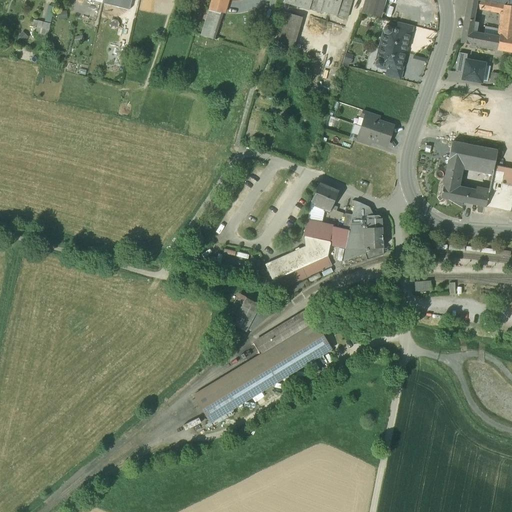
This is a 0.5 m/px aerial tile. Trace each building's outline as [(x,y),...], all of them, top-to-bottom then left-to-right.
[(121,0),(102,0),(102,3),(122,8),(121,0)] [(130,0),(121,0),(122,8),(128,10),(130,0)] [(225,0),(211,0),(208,10),(209,11),(222,13),(225,0)] [(283,0),(283,5),(326,16),(326,14),(337,17),(337,16),(347,18),(351,0),(283,0)] [(383,0),(365,0),(361,13),(378,17),(383,0)] [(479,0),(467,0),(465,12),(474,13),(475,8),(503,13),(503,4),(480,0),(479,0)] [(511,6),(507,6),(507,5),(503,4),(503,13),(500,36),(502,36),(500,50),(511,52),(511,6)] [(54,7),(49,6),(46,18),(51,19),(54,7)] [(222,13),(209,11),(201,36),(215,40),(222,13)] [(474,13),(465,12),(464,19),(473,21),(474,13)] [(302,18),(285,13),(274,49),(291,54),(302,18)] [(500,37),(471,32),(473,21),(464,19),(460,43),(497,49),(500,37)] [(50,24),(38,22),(35,33),(48,35),(50,24)] [(413,26),(398,22),(397,30),(409,33),(409,34),(411,34),(413,26)] [(397,30),(391,28),(390,26),(386,26),(384,27),(383,31),(383,33),(380,46),(405,52),(409,34),(409,33),(397,30)] [(405,52),(380,46),(377,59),(375,61),(374,64),(376,67),(379,68),(382,67),(387,69),(400,72),(400,71),(405,52)] [(341,63),(348,65),(352,55),(345,53),(341,63)] [(464,74),(466,61),(467,54),(459,53),(456,73),(464,74)] [(484,63),(466,61),(464,74),(463,80),(481,83),(484,63)] [(400,72),(387,69),(386,76),(400,80),(402,72),(400,71),(400,72)] [(505,80),(498,80),(496,89),(504,90),(505,80)] [(379,116),(363,110),(361,117),(364,118),(364,117),(377,122),(379,116)] [(377,122),(364,117),(364,118),(361,127),(389,136),(392,126),(377,122)] [(389,136),(361,127),(358,136),(371,141),(385,145),(389,136)] [(371,141),(358,136),(355,135),(353,141),(369,146),(371,141)] [(469,145),(452,142),(448,161),(460,164),(461,164),(493,170),(494,165),(497,151),(474,146),(469,145)] [(460,164),(448,161),(441,197),(473,204),(475,192),(457,189),(455,187),(460,164)] [(511,168),(494,165),(493,170),(503,172),(501,184),(511,185),(511,168)] [(503,172),(493,170),(489,192),(486,207),(496,208),(501,184),(503,172)] [(337,192),(318,184),(311,201),(315,203),(314,205),(321,209),(323,206),(330,209),(337,192)] [(511,185),(501,184),(496,208),(510,211),(511,199),(511,185)] [(489,192),(476,189),(475,192),(473,204),(486,207),(489,192)] [(360,204),(355,201),(352,215),(349,230),(345,249),(343,261),(366,254),(367,253),(367,248),(366,248),(365,227),(368,227),(368,216),(373,216),(369,207),(360,204)] [(345,213),(342,229),(349,230),(352,215),(345,213)] [(373,216),(368,216),(368,227),(382,227),(381,218),(378,215),(373,216)] [(342,229),(307,221),(304,235),(330,240),(329,245),(330,245),(345,249),(349,230),(342,229)] [(368,227),(365,227),(366,248),(367,248),(383,248),(382,227),(368,227)] [(298,248),(295,249),(295,251),(265,264),(272,281),(278,279),(282,288),(321,271),(332,266),(327,256),(330,245),(329,245),(330,240),(304,235),(305,246),(299,249),(298,248)] [(383,248),(367,248),(367,253),(366,254),(367,259),(383,254),(383,248)] [(430,281),(414,283),(415,293),(431,292),(430,281)] [(246,298),(239,294),(236,299),(243,302),(246,298)] [(259,305),(246,298),(243,302),(231,324),(239,328),(246,332),(247,328),(260,305),(259,305)] [(243,302),(236,299),(224,321),(231,324),(243,302)] [(260,305),(247,328),(251,330),(269,315),(272,309),(261,303),(259,305),(260,305)] [(306,309),(254,341),(258,348),(261,353),(314,321),(306,309)] [(331,349),(314,321),(261,353),(194,395),(198,402),(202,409),(207,416),(211,423),(331,349)]
